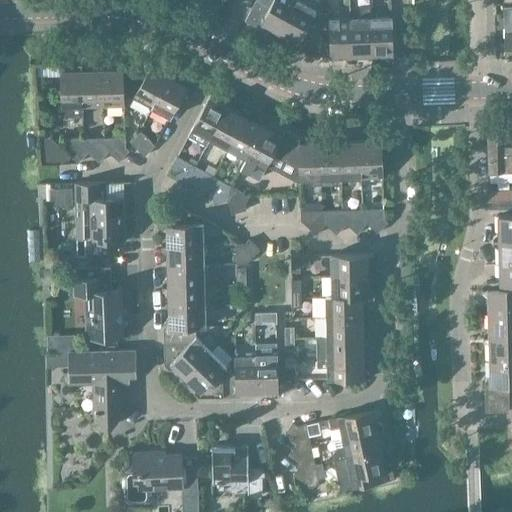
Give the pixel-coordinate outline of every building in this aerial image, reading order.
[(269,26),(280,32),(297,0),(296,0),(256,0),(245,20),(262,29),(268,27),(269,26)] [(315,10),(297,0),(280,32),(291,38),(290,39),(292,46),(311,56),(317,32),(321,14),(315,11),(315,10)] [(360,18),(350,18),(351,61),(354,61),(359,56),(359,55),(371,54),(370,18),(370,5),(359,5),(360,18)] [(511,55),(511,5),(503,6),(505,56),(511,55)] [(311,56),(330,55),(343,55),(343,56),(348,61),(351,61),(350,18),(329,19),(329,14),(321,14),(317,32),(311,56)] [(391,17),(370,18),(371,54),(384,54),(384,55),(389,60),(393,60),(391,17)] [(124,105),(124,97),(123,65),(123,62),(119,62),(114,67),(114,69),(102,69),(103,106),(124,105)] [(143,65),(123,65),(124,97),(133,97),(151,107),(169,75),(145,62),(143,65)] [(60,70),(61,107),(62,113),(70,116),(83,116),(83,106),(81,63),(78,64),(73,68),(73,70),(60,70)] [(84,63),(81,63),(83,106),(103,106),(102,69),(89,69),(89,68),(84,63)] [(180,81),(169,75),(151,107),(170,117),(190,79),(187,78),(180,80),(180,81)] [(191,128),(210,138),(227,106),(216,100),(217,99),(215,93),(211,91),(191,128)] [(210,138),(228,148),(248,110),(245,109),(239,111),(238,112),(227,106),(210,138)] [(246,158),(263,125),(252,119),(253,118),(251,112),(248,110),(228,148),(246,158)] [(255,162),(264,167),(273,151),(299,165),(298,136),(284,130),(281,128),(275,130),(274,131),(263,125),(246,158),(240,168),(247,172),(250,171),(255,162)] [(511,143),(511,129),(487,130),(488,170),(511,169),(511,143)] [(130,141),(144,156),(155,145),(141,131),(130,141)] [(377,134),(373,139),(373,140),(360,140),(361,177),(382,176),(381,134),(377,134)] [(331,178),(341,178),(340,135),(336,135),(332,140),(332,141),(319,142),(321,178),(321,185),(331,184),(331,178)] [(343,135),(340,135),(341,178),(361,177),(360,140),(348,141),(348,139),(343,135)] [(302,136),(298,136),(299,165),(299,179),(310,179),(310,182),(313,185),(321,185),(321,178),(319,142),(307,142),(307,141),(302,136)] [(129,150),(125,147),(125,137),(104,138),(104,147),(109,151),(119,161),(129,150)] [(84,147),(83,138),(62,139),(63,148),(78,162),(88,152),(84,147)] [(109,151),(104,147),(104,138),(83,138),(84,147),(88,152),(98,162),(109,151)] [(190,174),(195,166),(176,156),(172,164),(178,184),(192,180),(190,174)] [(213,176),(195,166),(190,174),(192,180),(196,194),(210,190),(210,189),(208,184),(213,176)] [(214,203),(228,199),(226,194),(231,185),(213,176),(208,184),(210,189),(210,190),(214,203)] [(105,198),(105,181),(75,182),(76,199),(74,199),(75,237),(104,237),(104,242),(125,241),(123,197),(105,198)] [(232,213),(246,209),(245,204),(249,196),(231,185),(226,194),(228,199),(232,213)] [(303,203),(318,202),(317,189),(302,189),(303,203)] [(489,209),(511,208),(511,199),(489,200),(489,209)] [(167,237),(165,237),(161,242),(161,245),(204,244),(203,223),(190,223),(190,212),(171,202),(166,212),(167,237)] [(377,232),(387,222),(384,218),(383,208),(362,209),(363,218),(367,222),(367,223),(377,232)] [(367,222),(363,218),(362,209),(342,210),(342,219),(346,223),(357,233),(367,223),(367,222)] [(322,220),(321,210),(300,211),(301,220),(316,234),(326,224),(322,220)] [(321,210),(322,220),(326,224),(336,234),(346,223),(342,219),(342,210),(321,210)] [(492,237),(492,240),(511,239),(511,214),(498,215),(498,232),(497,232),(492,237)] [(249,238),(245,242),(236,243),(236,264),(246,263),(260,249),(249,238)] [(511,263),(511,239),(492,240),(492,243),(497,248),(499,248),(499,264),(511,263)] [(167,253),(167,265),(204,264),(204,244),(161,245),(161,248),(166,253),(167,253)] [(367,262),(368,262),(373,257),(373,254),(330,254),(331,276),(367,275),(367,262)] [(300,272),(299,256),(291,256),(291,272),(300,272)] [(482,285),(482,288),(511,287),(511,263),(499,264),(499,280),(486,280),(482,285)] [(168,278),(167,278),(162,283),(162,286),(205,285),(204,264),(167,265),(168,278)] [(76,267),(76,278),(73,278),(73,295),(84,295),(86,338),(124,337),(122,289),(111,289),(110,266),(76,267)] [(236,268),(236,284),(246,283),(245,267),(236,268)] [(331,276),(331,295),(374,295),(374,292),(369,287),(368,287),(367,275),(331,276)] [(301,296),(300,280),(291,280),(291,296),(301,296)] [(237,300),(246,299),(246,283),(236,284),(237,300)] [(168,294),(169,306),(205,305),(205,285),(162,286),(162,289),(167,294),(168,294)] [(511,311),(511,287),(482,288),(482,292),(487,296),(488,296),(488,312),(511,311)] [(362,316),(362,303),(370,303),(374,298),(374,295),(331,295),(325,295),(326,316),(362,316)] [(301,307),(301,296),(291,296),(292,307),(301,307)] [(163,323),(163,327),(196,326),(206,326),(205,305),(169,306),(169,319),(168,319),(163,323)] [(483,333),(483,336),(511,335),(511,311),(488,312),(489,328),(487,328),(483,333)] [(255,312),(255,323),(277,323),(276,312),(255,312)] [(363,328),(362,316),(326,316),(326,337),(369,336),(369,333),(364,328),(363,328)] [(169,369),(175,369),(176,368),(185,377),(211,350),(196,336),(196,326),(163,327),(164,364),(169,369)] [(284,327),(285,338),(294,338),(293,327),(284,327)] [(489,344),(490,360),(511,359),(511,335),(483,336),(483,339),(488,344),(489,344)] [(369,339),(369,336),(326,337),(327,357),(363,356),(363,345),(364,345),(369,339)] [(294,338),(285,338),(285,350),(294,349),(294,338)] [(255,342),(255,353),(256,396),(278,396),(277,353),(265,353),(265,342),(255,342)] [(119,382),(127,375),(135,374),(135,349),(70,351),(70,376),(79,384),(87,375),(94,382),(95,415),(108,427),(120,414),(119,382)] [(226,365),(211,350),(185,377),(194,385),(193,386),(194,393),(198,397),(223,397),(222,376),(230,368),(230,365),(226,365)] [(230,365),(230,368),(222,376),(223,397),(256,396),(255,353),(235,354),(235,365),(230,365)] [(370,377),(370,374),(365,369),(363,369),(363,356),(327,357),(317,358),(317,367),(327,367),(327,378),(370,377)] [(285,359),(285,379),(294,379),(294,358),(285,359)] [(489,376),(484,381),(484,398),(508,397),(508,384),(511,384),(511,359),(490,360),(490,376),(489,376)] [(508,397),(484,398),(485,412),(509,411),(508,397)] [(373,409),(328,418),(330,428),(339,426),(341,437),(383,428),(383,425),(377,421),(376,421),(373,409)] [(301,446),(310,444),(306,423),(297,425),(292,422),(284,435),(296,443),(296,442),(301,446)] [(333,460),(346,457),(382,449),(379,437),(380,437),(384,431),(383,428),(341,437),(344,447),(335,449),(332,454),(333,460)] [(296,442),(296,443),(288,455),(300,463),(301,462),(305,466),(315,464),(310,444),(301,446),(296,442)] [(212,481),(247,480),(248,494),(262,494),(262,467),(248,467),(248,445),(212,445),(212,481)] [(384,461),(382,449),(346,457),(333,460),(336,470),(348,467),(350,477),(355,476),(357,486),(385,480),(384,480),(394,478),(391,464),(386,461),(384,461)] [(124,475),(125,497),(127,500),(130,502),(143,501),(146,499),(148,496),(148,487),(181,486),(182,511),(198,511),(196,456),(181,456),(181,454),(155,455),(155,451),(133,452),(134,473),(124,475)] [(293,472),(292,459),(279,461),(280,474),(293,472)] [(310,486),(319,484),(315,464),(305,466),(301,462),(300,463),(292,475),(310,486)]
